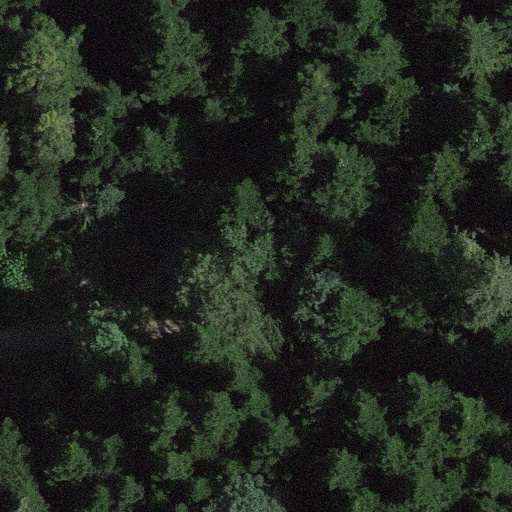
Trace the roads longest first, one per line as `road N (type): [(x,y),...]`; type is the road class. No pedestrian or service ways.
road 1 (track): [(0,347),(37,337),(173,333),(347,378),(511,439)]
road 2 (track): [(511,416),(409,0)]
